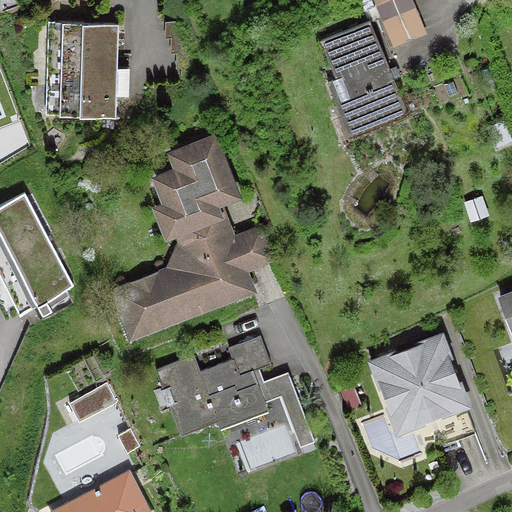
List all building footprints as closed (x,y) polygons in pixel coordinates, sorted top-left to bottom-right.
[(411,6),(407,0),(383,0),(377,3),(382,17),(411,6)] [(186,19),(168,18),(167,36),(174,36),(173,51),(179,51),(179,67),(184,67),(184,76),(197,77),(197,67),(194,66),(194,52),(188,52),(189,37),(185,36),(186,19)] [(49,114),(114,116),(117,23),(52,21),(49,114)] [(319,41),(334,78),(326,82),(334,102),(348,97),(363,134),(407,116),(392,79),(368,21),(319,41)] [(171,153),(176,169),(155,177),(180,242),(166,275),(164,274),(162,278),(129,291),(123,288),(117,290),(114,297),(130,336),(250,289),(242,268),(251,265),(247,253),(240,256),(233,238),(232,238),(232,237),(232,236),(231,236),(230,235),(229,235),(229,234),(228,234),(227,233),(226,232),(225,232),(224,232),(223,232),(222,232),(221,232),(220,232),(219,232),(219,233),(218,233),(207,205),(235,194),(219,152),(218,153),(212,137),(171,153)] [(22,192),(0,203),(0,235),(25,283),(7,292),(18,313),(36,304),(40,313),(50,308),(45,299),(71,285),(22,192)] [(511,291),(498,297),(511,332),(511,291)] [(160,367),(185,433),(216,421),(219,428),(267,410),(259,389),(252,370),(269,363),(259,335),(227,348),(231,359),(199,371),(192,355),(160,367)] [(458,392),(438,338),(395,354),(399,365),(392,380),(400,401),(430,415),(437,400),(458,392)] [(68,403),(77,421),(114,402),(105,383),(68,403)] [(137,446),(128,428),(116,434),(125,452),(137,446)] [(144,511),(126,475),(98,489),(97,487),(94,489),(95,491),(54,511),(144,511)]
